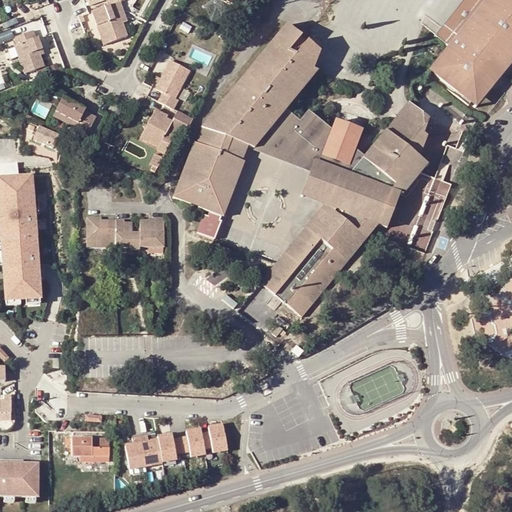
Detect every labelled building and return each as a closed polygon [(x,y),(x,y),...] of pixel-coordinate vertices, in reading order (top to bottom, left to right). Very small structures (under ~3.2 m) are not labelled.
[(127,0),(105,0),(108,6),(91,12),(100,35),(109,31),(112,39),(125,34),(122,24),(118,14),(123,12),(119,3),(128,0),(127,0)] [(453,89),(464,98),(471,104),(480,92),(481,90),(482,88),(481,86),(481,84),(480,82),(479,80),(491,66),(502,75),(511,63),(511,0),(473,0),(441,41),(449,48),(431,71),(453,89)] [(473,0),(465,0),(436,37),(441,41),(473,0)] [(122,24),(126,23),(123,12),(118,14),(122,24)] [(230,94),(201,128),(202,129),(248,146),(254,149),(270,129),(285,111),(317,73),(313,71),(307,69),(309,65),(315,67),(315,66),(320,54),(307,43),(305,46),(299,40),(301,38),(285,26),(239,82),(241,83),(231,95),(230,94)] [(41,56),(39,51),(43,49),(38,37),(35,38),(33,30),(14,38),(16,45),(14,46),(26,74),(45,66),(41,56)] [(109,31),(100,35),(103,46),(126,37),(125,34),(112,39),(109,31)] [(165,94),(160,103),(175,111),(180,102),(176,100),(191,72),(172,62),(157,90),(165,94)] [(471,104),(476,108),(502,75),(491,66),(479,80),(480,82),(481,84),(481,86),(482,88),(481,90),(480,92),(471,104)] [(241,83),(239,82),(230,94),(231,95),(241,83)] [(413,183),(461,123),(420,89),(413,98),(422,104),(417,110),(424,116),(424,118),(429,119),(424,135),(426,139),(419,159),(423,163),(409,180),(413,183)] [(86,110),(63,98),(56,112),(78,124),(75,128),(88,135),(96,119),(84,113),(86,110)] [(325,205),(260,284),(267,290),(271,285),(277,284),(282,287),(286,283),(293,288),(282,301),(302,318),(368,238),(374,224),(378,225),(393,187),(405,192),(413,183),(409,180),(423,163),(419,159),(426,139),(424,135),(429,119),(424,118),(424,116),(417,110),(422,104),(413,98),(400,114),(403,117),(395,127),(392,124),(363,158),(359,163),(351,160),(354,151),(362,131),(357,129),(351,132),(343,129),(341,123),(335,121),(331,131),(308,112),(299,122),(285,111),(270,129),(337,184),(328,206),(325,205)] [(47,117),(50,107),(35,102),(32,112),(47,117)] [(178,130),(186,135),(194,121),(178,113),(173,123),(167,120),(168,117),(156,110),(143,135),(161,145),(159,150),(158,152),(165,155),(178,130)] [(78,124),(56,112),(53,117),(75,128),(78,124)] [(403,117),(400,114),(392,124),(395,127),(403,117)] [(351,132),(357,129),(341,123),(343,129),(351,132)] [(52,134),(36,128),(34,133),(44,136),(43,140),(50,142),(52,134)] [(248,146),(202,129),(196,145),(241,163),(248,146)] [(270,129),(254,149),(312,173),(303,196),(325,205),(328,206),(337,184),(270,129)] [(31,143),(41,146),(43,140),(44,136),(34,133),(31,143)] [(161,145),(143,135),(140,140),(159,150),(161,145)] [(199,205),(198,208),(218,216),(224,218),(244,164),(241,163),(196,145),(193,144),(173,199),(191,206),(192,202),(199,205)] [(359,163),(363,158),(354,151),(351,160),(359,163)] [(43,273),(35,174),(0,176),(0,222),(6,302),(45,299),(43,273)] [(393,187),(378,225),(387,229),(400,195),(402,196),(405,192),(393,187)] [(150,249),(164,249),(164,219),(155,219),(155,222),(155,225),(151,225),(151,222),(140,222),(140,234),(133,234),(133,227),(125,227),(125,223),(125,222),(116,222),(108,222),(108,224),(102,225),(102,221),(102,219),(87,219),(87,244),(102,244),(102,249),(116,249),(131,249),(140,249),(140,246),(150,246),(150,249)] [(368,238),(378,225),(374,224),(368,238)] [(286,283),(282,287),(277,284),(271,285),(267,290),(282,301),(293,288),(286,283)] [(0,381),(9,381),(9,365),(0,365),(0,381)] [(11,414),(11,397),(5,397),(4,402),(0,402),(0,422),(11,423),(11,414)] [(209,432),(202,434),(205,449),(212,448),(213,453),(228,450),(223,425),(208,428),(209,432)] [(187,436),(180,437),(183,453),(190,452),(191,457),(206,454),(205,449),(202,434),(201,429),(186,432),(187,436)] [(158,438),(158,441),(162,463),(177,460),(176,455),(183,453),(180,437),(172,439),(172,435),(158,437),(158,438)] [(147,436),(140,437),(146,467),(163,464),(162,463),(158,441),(149,443),(148,440),(147,436)] [(146,467),(140,437),(132,438),(133,443),(134,445),(125,447),(129,470),(130,475),(147,472),(146,467)] [(92,458),(92,463),(109,463),(109,450),(92,450),(92,439),(72,440),(72,458),(82,458),(92,458)] [(0,497),(4,498),(14,498),(26,498),(36,498),(38,498),(38,465),(23,465),(23,461),(2,461),(2,464),(0,464),(0,497)]
